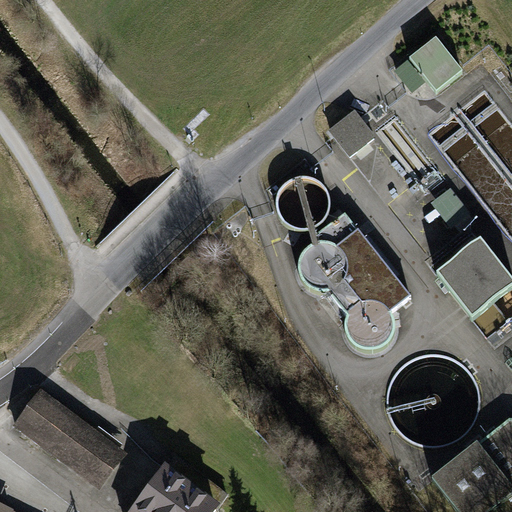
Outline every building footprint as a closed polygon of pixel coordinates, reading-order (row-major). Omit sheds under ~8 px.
[(437,47),(409,68),(433,101),(461,81),(437,47)] [(328,125),(348,154),(377,134),(357,106),(328,125)] [(411,302),(346,221),(323,239),(317,234),(326,228),(332,214),(327,195),(315,184),(297,184),(280,199),(278,222),(295,236),(310,240),(311,255),(301,263),(299,278),(304,291),(315,297),(331,300),(350,323),(347,340),(355,353),(371,359),(386,354),(395,341),(395,324),(391,317),(411,302)] [(450,187),(434,200),(452,223),(468,210),(450,187)] [(511,295),(478,252),(434,286),(469,331),(511,298),(511,295)] [(44,396),(15,433),(99,497),(127,460),(44,396)] [(504,511),(511,506),(511,427),(510,427),(429,493),(444,511),(504,511)] [(213,511),(166,475),(136,511),(213,511)]
